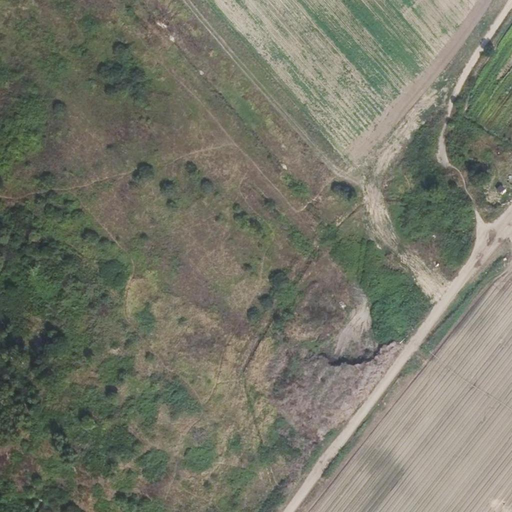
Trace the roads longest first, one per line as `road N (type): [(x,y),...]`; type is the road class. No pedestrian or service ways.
road 1 (track): [(291,511),(487,238),(441,164),(437,142),(461,79),(511,0)]
road 2 (track): [(269,0),(441,164)]
